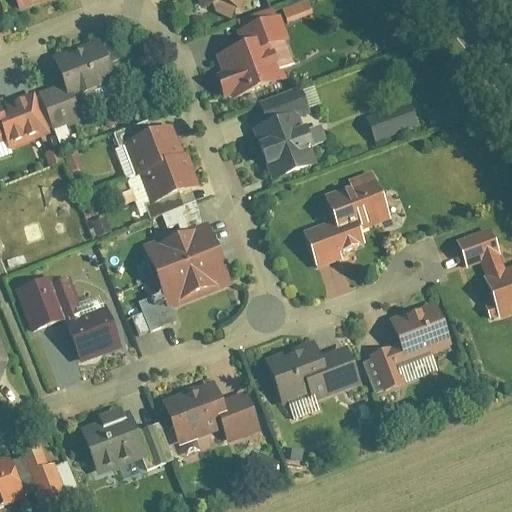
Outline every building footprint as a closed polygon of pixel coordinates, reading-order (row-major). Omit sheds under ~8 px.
[(13,0),(18,11),(49,0),(13,0)] [(231,0),(196,0),(201,11),(231,0)] [(284,10),(290,24),(314,16),(308,1),(284,10)] [(240,32),(246,47),(271,38),(274,46),(290,40),(281,16),(240,32)] [(217,58),(233,101),(287,80),(274,46),(271,38),(246,47),(217,58)] [(74,100),(116,84),(101,42),(58,58),(68,83),(74,100)] [(74,100),(68,83),(38,94),(52,131),(81,120),(74,100)] [(259,105),(267,127),(299,115),(311,111),(302,89),(259,105)] [(54,136),(38,94),(1,108),(11,137),(16,150),(54,136)] [(0,141),(11,137),(1,108),(0,106),(0,141)] [(370,121),(378,143),(419,128),(411,106),(370,121)] [(254,132),(274,184),(319,167),(299,115),(267,127),(254,132)] [(124,145),(136,178),(142,176),(184,160),(172,127),(124,145)] [(50,166),(60,162),(56,151),(46,154),(50,166)] [(66,157),(71,172),(84,167),(79,153),(66,157)] [(184,160),(142,176),(152,204),(181,193),(201,185),(191,158),(184,160)] [(391,222),(373,173),(348,182),(351,189),(324,199),(332,222),(339,240),(360,233),(391,222)] [(186,207),(181,193),(152,204),(146,206),(151,220),(163,216),(186,207)] [(186,207),(163,216),(171,237),(208,224),(200,202),(186,207)] [(95,223),(100,237),(114,232),(108,218),(95,223)] [(339,240),(332,222),(303,233),(316,271),(347,260),(344,254),(365,246),(360,233),(339,240)] [(231,286),(208,224),(171,237),(147,246),(170,309),(231,286)] [(482,264),(486,277),(507,270),(492,230),(458,242),(467,269),(482,264)] [(486,277),(502,321),(511,317),(511,268),(507,270),(486,277)] [(14,290),(30,333),(68,319),(55,287),(52,276),(14,290)] [(73,280),(55,287),(68,319),(84,364),(102,357),(100,351),(117,345),(105,314),(88,320),(73,280)] [(438,304),(390,322),(399,344),(406,363),(453,345),(438,304)] [(0,382),(10,363),(0,334),(0,382)] [(265,359),(282,404),(311,394),(331,386),(321,359),(314,340),(265,359)] [(406,363),(399,344),(372,354),(386,392),(413,382),(406,363)] [(345,350),(321,359),(331,386),(311,394),(315,404),(359,387),(345,350)] [(164,401),(180,445),(223,429),(231,426),(222,401),(215,382),(164,401)] [(247,392),(222,401),(231,426),(223,429),(229,443),(262,431),(247,392)] [(79,429),(97,478),(146,460),(137,435),(128,410),(79,429)] [(161,426),(137,435),(146,460),(150,470),(174,462),(161,426)] [(43,446),(22,453),(43,511),(54,511),(66,508),(43,446)] [(272,472),(274,461),(254,457),(252,468),(272,472)] [(0,460),(0,511),(25,502),(9,458),(0,460)]
